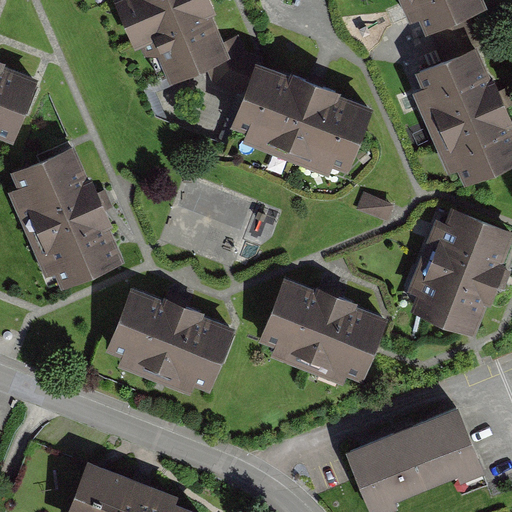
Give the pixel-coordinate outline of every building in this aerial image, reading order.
[(229,66),(201,0),(131,0),(170,91),(204,77),(229,66)] [(410,0),(425,34),(446,25),(469,15),(487,8),(483,0),(410,0)] [(482,46),(469,15),(446,25),(459,56),(478,48),(482,46)] [(459,56),(419,73),(466,184),(511,164),(511,127),(502,104),(478,48),(459,56)] [(260,73),(248,68),(244,60),(229,66),(204,77),(212,96),(247,109),(260,73)] [(0,65),(0,135),(18,142),(42,82),(0,65)] [(362,109),(260,73),(247,109),(236,140),(338,176),(362,109)] [(121,260),(71,146),(13,171),(63,285),(121,260)] [(393,202),(365,189),(355,212),(384,224),(393,202)] [(511,238),(511,232),(454,209),(413,309),(474,333),(511,238)] [(317,280),(315,286),(284,273),(260,333),(276,339),(273,349),(345,377),(349,368),(364,374),(388,314),(356,302),(359,296),(317,280)] [(234,324),(203,312),(206,306),(164,290),(162,296),(131,284),(107,344),(123,350),(119,359),(191,387),(195,378),(210,384),(234,324)] [(490,476),(462,408),(349,455),(372,511),(400,511),(398,505),(460,479),(464,487),(490,476)] [(180,495),(89,461),(70,511),(184,511),(175,508),(180,495)]
